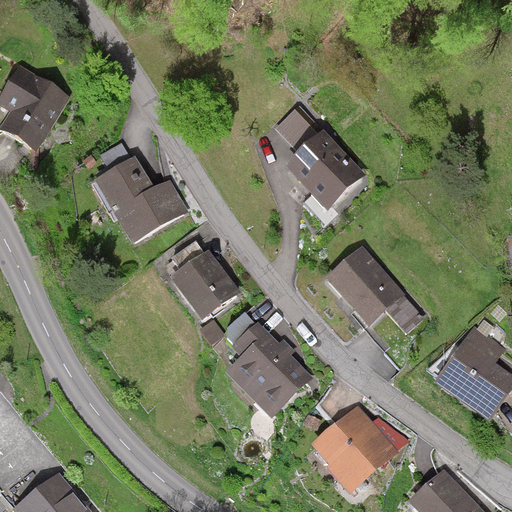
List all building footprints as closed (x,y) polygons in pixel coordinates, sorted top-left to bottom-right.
[(18,106),(13,115),(0,134),(33,155),(65,103),(19,74),(4,98),(18,106)] [(330,209),(358,181),(321,143),(289,174),(312,198),(301,208),(322,230),(337,216),(330,209)] [(116,216),(134,246),(182,217),(165,188),(149,198),(130,167),(102,184),(112,201),(101,208),(108,218),(112,216),(113,218),(116,216)] [(172,283),(203,324),(235,299),(204,259),(203,260),(194,247),(171,264),(180,277),(172,283)] [(360,255),(328,284),(367,328),(399,299),(360,255)] [(264,398),(277,410),(305,382),(284,361),(286,359),(278,351),(276,353),(255,332),(234,353),(245,364),(238,372),(239,372),(230,381),(255,407),(264,398)] [(441,388),(486,419),(509,386),(485,370),(497,353),(472,336),(460,354),(463,356),(441,388)] [(0,496),(13,511),(97,511),(0,395),(0,496)] [(318,454),(350,489),(383,459),(352,424),(318,454)] [(472,511),(440,478),(411,506),(416,511),(472,511)]
